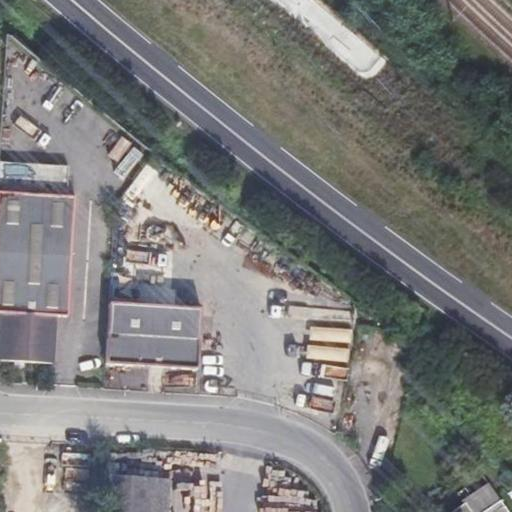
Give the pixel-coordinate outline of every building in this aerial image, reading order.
[(0,189),(0,312),(5,313),(3,359),(10,360),(22,191),(0,189)] [(73,194),(22,191),(10,360),(51,363),(55,315),(66,315),(73,194)] [(201,309),(111,303),(107,366),(198,372),(201,309)] [(110,480),(107,511),(167,511),(169,483),(110,480)] [(506,511),(487,483),(462,500),(463,503),(450,511),(506,511)]
